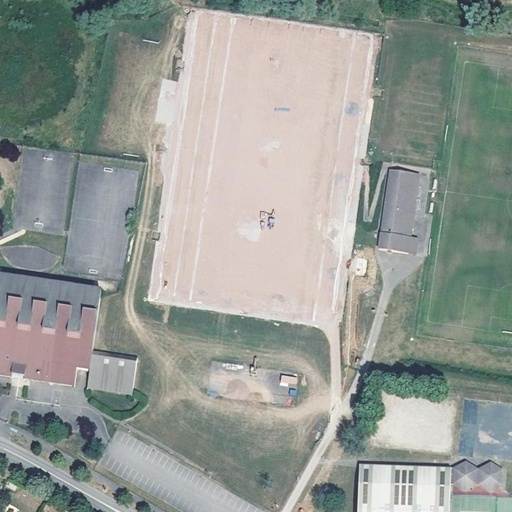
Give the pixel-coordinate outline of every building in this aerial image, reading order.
[(411,235),(419,172),(391,168),(380,248),(408,252),(411,235)] [(411,235),(408,252),(415,253),(417,236),(411,235)] [(79,367),(91,368),(93,351),(101,294),(0,279),(0,374),(76,386),(79,367)] [(87,388),(132,395),(138,359),(93,351),(91,368),(87,388)] [(280,383),(297,385),(298,375),(281,374),(280,383)] [(449,511),(450,496),(451,484),(454,484),(464,492),(477,486),(489,492),(502,486),(502,470),(491,462),(477,469),(466,461),(453,469),(360,466),(358,511),(449,511)]
